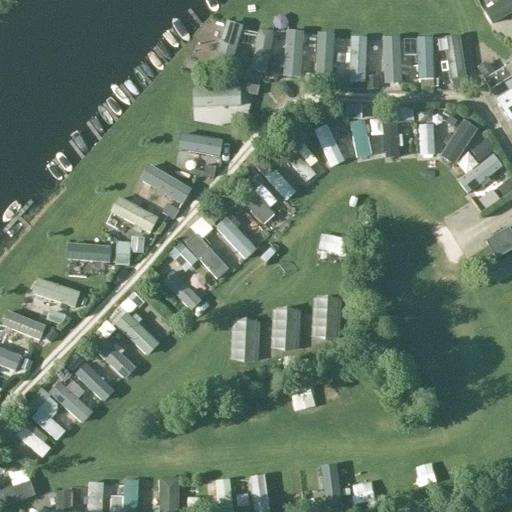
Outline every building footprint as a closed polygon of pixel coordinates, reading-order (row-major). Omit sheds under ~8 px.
[(492,0),(485,4),(496,23),(511,13),(511,4),(509,0),(492,0)] [(211,54),(228,60),(241,23),(224,17),(211,54)] [(297,73),(299,28),(284,28),(283,72),(297,73)] [(502,62),(511,48),(511,46),(487,28),(476,43),(502,62)] [(315,79),(329,79),(330,34),(316,34),(315,79)] [(362,81),(363,34),(345,34),(344,80),(362,81)] [(427,35),(410,36),(413,77),(429,76),(427,35)] [(397,76),(395,36),(383,37),(385,77),(397,76)] [(511,60),(503,66),(505,68),(483,81),(490,91),(510,79),(511,79),(511,78),(511,60)] [(220,92),(191,92),(191,120),(219,121),(220,92)] [(511,128),(511,93),(497,103),(511,128)] [(396,151),(410,150),(408,108),(394,108),(396,151)] [(350,120),(352,159),(366,159),(364,119),(350,120)] [(322,121),(308,128),(328,169),(342,162),(322,121)] [(442,127),(428,127),(429,142),(443,142),(442,127)] [(176,130),(172,149),(204,156),(208,136),(176,130)] [(219,158),(224,142),(211,138),(205,153),(219,158)] [(291,144),(278,152),(300,186),(313,177),(291,144)] [(489,153),(456,177),(477,205),(497,190),(488,178),(501,169),(489,153)] [(191,186),(144,161),(135,178),(182,203),(191,186)] [(237,199),(269,228),(279,218),(264,205),(272,197),(255,180),(237,199)] [(112,193),(104,212),(148,232),(156,213),(112,193)] [(227,220),(214,231),(243,265),(257,254),(227,220)] [(484,242),(488,249),(494,259),(511,249),(511,235),(507,228),(484,242)] [(199,262),(212,280),(225,271),(197,229),(165,251),(181,274),(199,262)] [(64,240),(63,261),(104,262),(104,241),(64,240)] [(511,252),(497,261),(509,281),(511,279),(511,252)] [(153,273),(187,309),(201,297),(167,261),(153,273)] [(77,288),(32,274),(26,293),(22,291),(18,302),(30,305),(34,294),(72,305),(77,288)] [(122,292),(114,301),(119,306),(107,319),(144,353),(156,340),(125,311),(133,302),(122,292)] [(0,331),(39,337),(42,315),(0,309),(0,312),(0,331)] [(101,315),(92,327),(103,335),(112,323),(101,315)] [(399,342),(413,335),(405,318),(391,325),(399,342)] [(95,394),(106,382),(73,352),(62,364),(95,394)] [(72,418),(81,409),(52,381),(44,389),(72,418)] [(283,400),(303,398),(302,385),(282,387),(283,400)] [(36,388),(29,398),(44,409),(52,399),(36,388)] [(23,416),(50,441),(62,428),(35,404),(23,416)] [(39,456),(48,446),(19,420),(10,430),(39,456)] [(398,461),(381,462),(382,481),(399,481),(398,461)]
